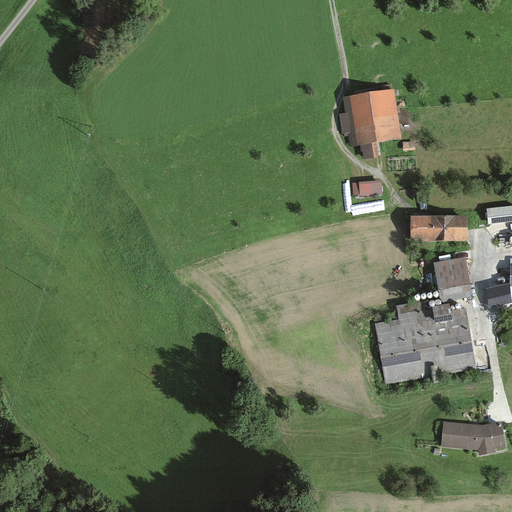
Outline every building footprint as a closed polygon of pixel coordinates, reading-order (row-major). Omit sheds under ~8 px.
[(390,93),(347,101),(356,147),(398,139),(390,93)] [(353,198),(383,197),(382,184),(353,186),(353,198)] [(490,222),(510,222),(510,211),(490,212),(490,222)] [(413,238),(439,239),(439,217),(413,217),(413,238)] [(439,239),(466,239),(466,217),(439,217),(439,239)] [(461,262),(433,268),(440,300),(467,295),(461,262)] [(511,302),(510,289),(486,293),(489,311),(511,307),(511,302)] [(470,365),(461,313),(374,327),(382,379),(470,365)] [(443,447),(478,451),(503,446),(499,424),(478,428),(445,425),(443,447)]
